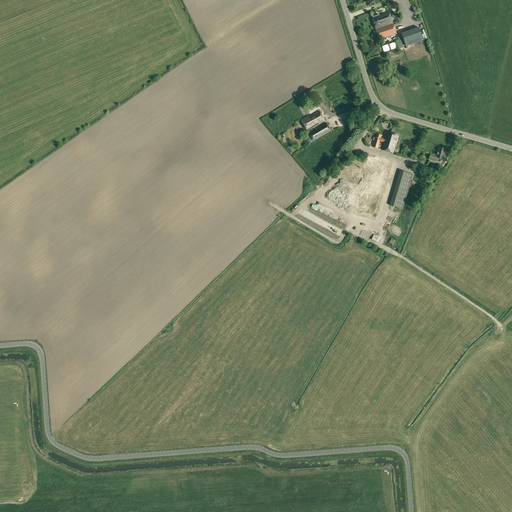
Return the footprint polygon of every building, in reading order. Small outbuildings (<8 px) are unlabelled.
[(372,17),(379,39),(396,34),(393,24),(389,12),(372,17)] [(423,40),(419,28),(402,34),(406,46),(423,40)] [(301,120),(307,131),(325,121),(319,112),(309,118),(308,116),(301,120)] [(308,133),(314,142),(331,132),(326,123),(308,133)] [(278,141),(283,137),(279,131),(273,135),(278,141)] [(381,138),(380,141),(384,143),(382,150),(393,153),(399,135),(387,132),(385,139),(381,138)] [(378,149),(380,141),(381,138),(381,136),(377,134),(376,138),(374,137),(373,140),(375,141),(373,147),(378,149)] [(429,160),(436,162),(437,158),(444,160),(445,157),(445,156),(447,150),(439,148),(436,156),(431,154),(429,160)] [(355,209),(376,215),(391,164),(370,157),(362,183),(355,209)] [(400,173),(390,206),(402,209),(412,177),(400,173)] [(400,242),(389,238),(387,244),(397,248),(400,242)]
